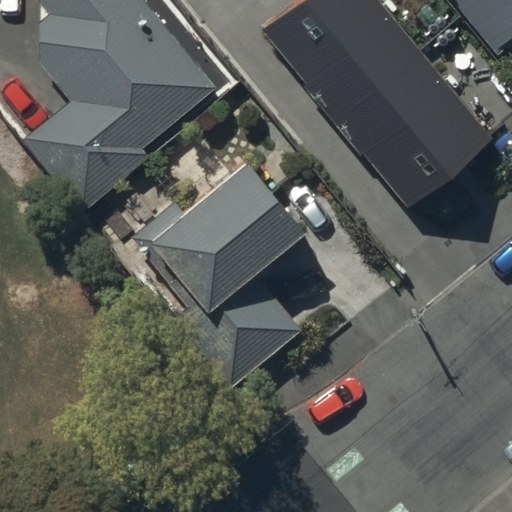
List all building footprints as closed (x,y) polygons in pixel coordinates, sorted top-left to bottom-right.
[(20,135),(78,206),(147,150),(140,142),(211,84),(142,0),(35,0),(44,10),(36,17),(35,59),(66,98),(20,135)] [(238,0),(196,0),(224,34),(249,13),(238,0)] [(260,43),(239,59),(342,184),(379,153),(387,161),(452,107),(363,0),(312,0),(284,24),(277,15),(254,35),(260,43)] [(511,0),(451,0),(492,50),(511,33),(511,0)] [(264,253),(299,225),(241,154),(178,205),(171,198),(127,234),(141,252),(138,255),(156,276),(148,282),(230,381),(298,326),(258,277),(273,264),(264,253)]
